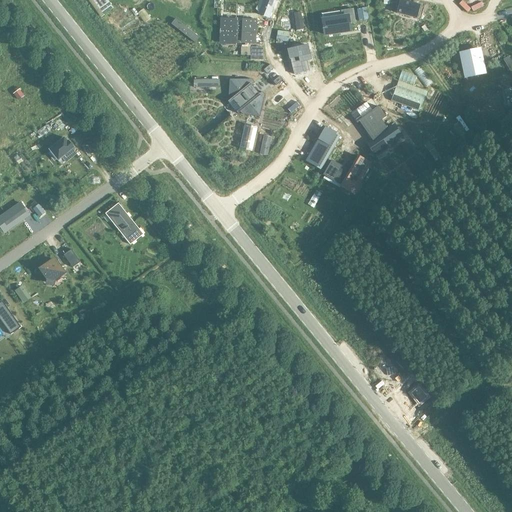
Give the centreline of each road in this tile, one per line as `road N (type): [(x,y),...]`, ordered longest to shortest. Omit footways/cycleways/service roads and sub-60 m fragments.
road 1 (tertiary): [(463,511),(220,212)]
road 2 (residential): [(462,27),(410,59),(343,81),(277,169),(220,212)]
road 3 (residential): [(164,145),(0,264)]
road 4 (tertiary): [(164,145),(49,0)]
